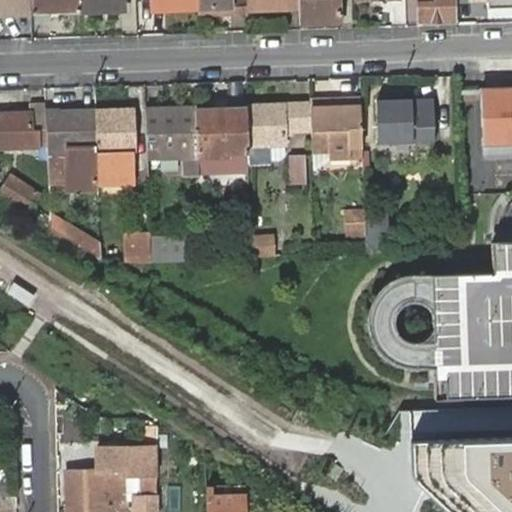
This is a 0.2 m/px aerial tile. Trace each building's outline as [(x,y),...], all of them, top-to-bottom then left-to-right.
[(0,0),(0,18),(31,18),(30,0),(0,0)] [(30,0),(31,18),(79,12),(78,0),(30,0)] [(78,0),(79,12),(123,10),(123,0),(78,0)] [(247,0),(248,6),(247,9),(284,9),(284,0),(247,0)] [(284,0),(284,9),(299,8),(299,0),(284,0)] [(299,0),(299,8),(300,25),(340,24),(339,0),(299,0)] [(418,0),(420,24),(456,23),(454,4),(454,0),(418,0)] [(511,0),(454,0),(454,4),(490,3),(491,9),(511,8),(511,0)] [(199,14),(248,13),(247,9),(248,6),(232,7),(199,8),(199,14)] [(511,89),(480,91),(481,146),(511,144),(511,89)] [(360,99),(329,101),(330,109),(360,108),(360,99)] [(312,145),(313,159),(352,159),(352,158),(352,147),(362,146),(360,108),(330,109),(329,101),(310,102),(311,106),(311,107),(312,145)] [(433,101),(375,102),(375,144),(433,144),(433,101)] [(0,115),(0,149),(47,148),(45,109),(45,103),(29,104),(30,115),(0,115)] [(311,106),(296,107),(297,131),(312,131),(311,107),(311,106)] [(296,107),(246,108),(246,153),(246,164),(267,163),(267,158),(279,158),(285,150),(284,131),(297,131),(296,107)] [(47,148),(47,156),(66,156),(68,185),(98,184),(98,178),(98,149),(96,112),(60,113),(60,108),(45,109),(47,148)] [(246,108),(197,109),(198,157),(227,156),(227,153),(246,153),(246,108)] [(197,109),(158,110),(160,158),(183,157),(183,177),(198,177),(198,157),(197,109)] [(158,110),(146,110),(147,158),(160,158),(158,110)] [(133,111),(96,112),(98,149),(98,178),(136,178),(133,111)] [(352,147),(352,158),(363,158),(362,146),(352,147)] [(306,158),(292,159),(294,184),(307,183),(306,158)] [(13,173),(0,193),(0,194),(28,212),(41,191),(13,173)] [(367,229),(366,209),(348,210),(349,230),(367,229)] [(367,237),(368,249),(388,249),(387,210),(366,209),(367,229),(367,237)] [(100,242),(50,212),(50,227),(69,238),(101,259),(100,242)] [(349,238),(367,237),(367,229),(349,230),(349,238)] [(137,238),(137,263),(150,263),(149,237),(149,231),(137,232),(137,238)] [(137,232),(123,232),(123,262),(137,263),(137,238),(137,232)] [(270,234),(247,235),(247,257),(269,256),(270,234)] [(149,237),(150,263),(200,260),(200,237),(149,237)] [(433,365),(435,396),(511,393),(511,243),(490,244),(491,275),(430,276),(430,279),(414,277),(405,277),(396,280),(386,284),(376,295),(370,305),(367,316),(368,335),(375,349),(384,359),(393,364),(406,369),(421,368),(433,365)] [(511,511),(511,435),(408,439),(409,474),(450,511),(511,511)] [(159,493),(158,445),(100,447),(100,470),(70,472),(70,511),(78,511),(108,511),(128,508),(127,502),(117,502),(115,470),(126,469),(126,473),(144,472),(144,493),(159,493)] [(218,463),(209,462),(210,511),(250,511),(249,492),(214,493),(214,485),(220,485),(218,463)] [(127,502),(126,473),(126,469),(115,470),(117,502),(127,502)] [(136,495),(136,511),(159,511),(159,495),(136,495)]
